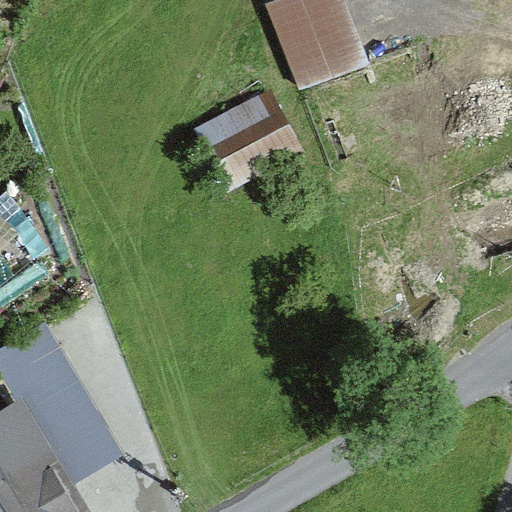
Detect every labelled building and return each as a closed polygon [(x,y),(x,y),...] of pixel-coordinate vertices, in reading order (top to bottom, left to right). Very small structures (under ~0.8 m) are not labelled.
[(277,0),(267,4),(299,87),(366,61),(342,0),(277,0)] [(511,144),(505,128),(449,150),(425,90),(383,108),(368,68),(308,92),(337,165),(345,162),(387,269),(479,233),(489,258),(511,249),(511,144)] [(511,95),(495,102),(505,128),(511,144),(511,95)] [(298,149),(270,97),(202,133),(230,185),(298,149)] [(46,433),(28,407),(0,423),(0,511),(76,511),(34,440),(46,433)] [(432,511),(420,498),(405,511),(432,511)]
